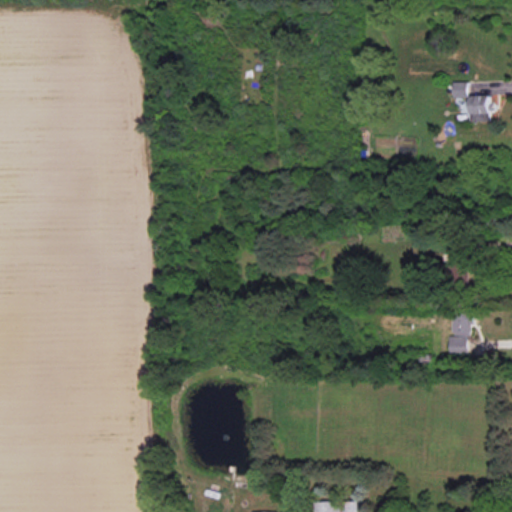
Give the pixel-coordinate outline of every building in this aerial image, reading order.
[(469,82),(454,82),(454,97),(469,97),(469,82)] [(491,95),(471,95),(472,121),(492,121),(491,95)] [(450,253),(449,280),(471,281),(472,247),(442,246),(442,253),(450,253)] [(470,352),(470,335),(476,334),(475,308),(453,309),(454,336),(450,336),(451,352),(470,352)] [(316,502),(316,511),(367,511),(367,496),(344,497),(344,511),(340,511),(340,500),(316,502)]
